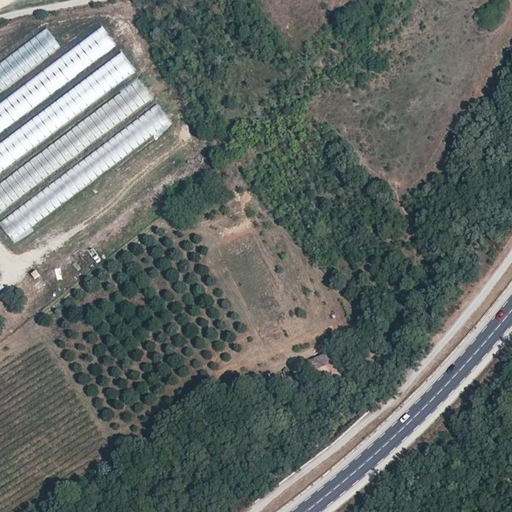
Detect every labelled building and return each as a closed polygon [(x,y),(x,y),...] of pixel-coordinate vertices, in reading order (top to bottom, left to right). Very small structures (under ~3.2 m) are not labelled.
[(101,25),(0,101),(0,136),(118,47),(101,25)] [(46,28),(0,61),(0,93),(61,47),(46,28)] [(120,50),(0,140),(0,175),(137,73),(120,50)] [(137,77),(0,181),(0,215),(155,100),(137,77)] [(159,102),(0,222),(16,245),(176,125),(159,102)] [(314,371),(319,382),(342,368),(336,358),(314,371)]
